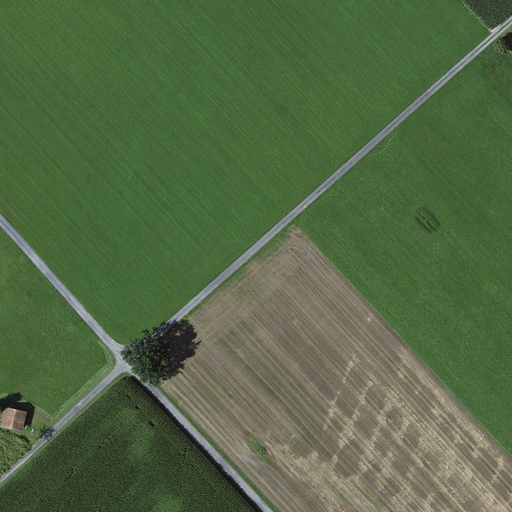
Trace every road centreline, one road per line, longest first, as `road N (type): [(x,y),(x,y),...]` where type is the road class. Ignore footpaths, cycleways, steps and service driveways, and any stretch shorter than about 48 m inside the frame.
road 1 (track): [(0,481),(511,22)]
road 2 (track): [(0,220),(268,511)]
